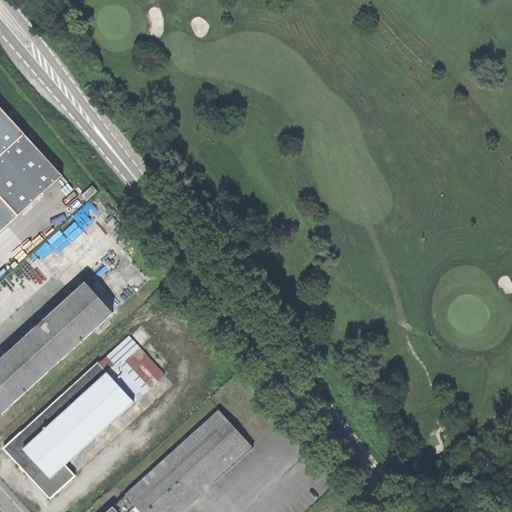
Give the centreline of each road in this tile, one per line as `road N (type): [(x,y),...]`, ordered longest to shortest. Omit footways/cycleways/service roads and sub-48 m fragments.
road 1 (secondary): [(92,128),(398,511)]
road 2 (secondary): [(92,128),(3,0)]
road 3 (secondary): [(0,31),(92,128)]
